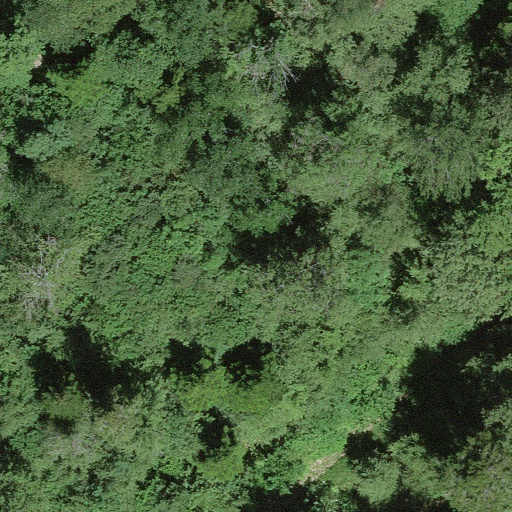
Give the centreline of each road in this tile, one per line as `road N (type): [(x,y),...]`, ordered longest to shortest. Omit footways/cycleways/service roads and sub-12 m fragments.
road 1 (track): [(265,511),(511,302)]
road 2 (track): [(385,511),(511,471)]
